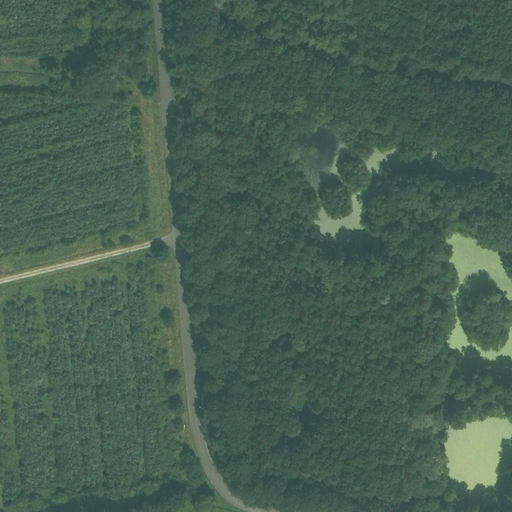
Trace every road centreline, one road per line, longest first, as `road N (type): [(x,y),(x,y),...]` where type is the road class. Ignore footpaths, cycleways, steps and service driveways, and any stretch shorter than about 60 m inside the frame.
road 1 (unclassified): [(263,511),(216,483),(197,432),(157,0)]
road 2 (track): [(203,0),(204,9),(341,55),(511,89)]
road 3 (track): [(177,238),(0,282)]
